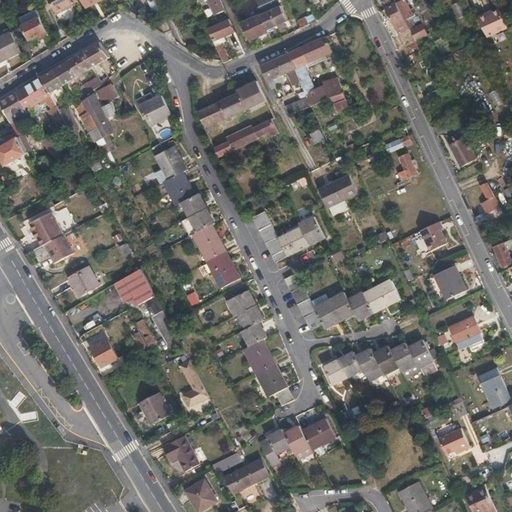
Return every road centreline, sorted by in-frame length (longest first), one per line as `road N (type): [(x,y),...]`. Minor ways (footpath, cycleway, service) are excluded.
road 1 (residential): [(364,0),(511,320)]
road 2 (residential): [(174,55),(194,125),(303,343)]
road 3 (residential): [(0,240),(158,511)]
road 4 (residential): [(0,96),(124,20),(174,55)]
road 5 (residential): [(249,57),(329,25),(353,0)]
